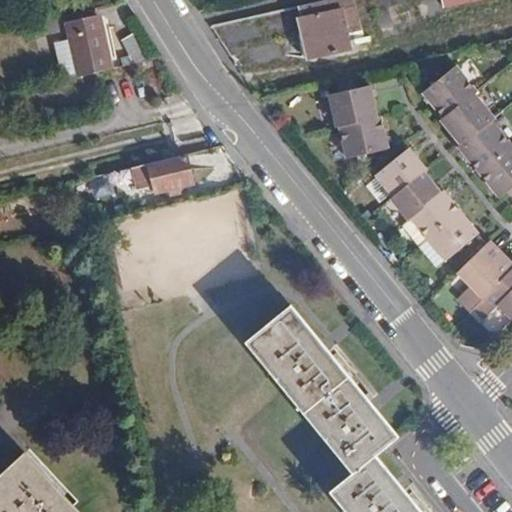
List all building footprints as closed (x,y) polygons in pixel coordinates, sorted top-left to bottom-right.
[(351,48),(340,0),(316,0),(301,4),(311,57),(351,48)] [(442,0),(444,8),(481,0),(442,0)] [(60,81),(110,68),(99,18),(66,25),(68,38),(52,42),(60,81)] [(35,25),(37,36),(60,31),(57,20),(35,25)] [(35,25),(26,26),(29,37),(37,36),(35,25)] [(122,66),(148,59),(132,32),(118,38),(128,55),(120,58),(122,66)] [(424,97),(444,120),(475,96),(477,94),(456,70),(424,97)] [(340,123),(345,122),(381,114),(372,81),(333,90),(340,123)] [(475,96),(444,120),(442,122),(462,148),(493,122),(495,120),(475,96)] [(381,114),(345,122),(352,153),(390,145),(383,114),(381,114)] [(511,145),(493,122),(462,148),(460,149),(479,173),(511,146),(511,145)] [(380,171),(399,194),(428,171),(427,171),(430,169),(410,146),(380,171)] [(511,146),(479,173),(500,198),(511,188),(511,146)] [(194,183),(188,153),(150,162),(156,190),(194,183)] [(141,165),(106,173),(85,178),(88,191),(144,177),(141,165)] [(428,171),(399,194),(396,196),(412,216),(414,215),(444,189),(428,171)] [(88,191),(85,178),(80,179),(73,181),(78,205),(91,202),(88,191)] [(444,189),(414,215),(431,236),(463,210),(446,188),(444,189)] [(15,198),(18,216),(20,224),(35,221),(29,195),(15,198)] [(0,201),(0,220),(18,216),(15,198),(0,201)] [(463,210),(431,236),(449,258),(481,233),(463,210)] [(474,310),(479,306),(511,271),(511,266),(489,242),(462,269),(476,286),(463,299),(474,310)] [(501,305),(511,316),(511,271),(479,306),(489,316),(501,305)] [(336,495),(350,511),(424,511),(380,459),(404,440),(297,308),(252,347),(357,477),(336,495)] [(71,511),(20,456),(0,474),(0,511),(71,511)]
